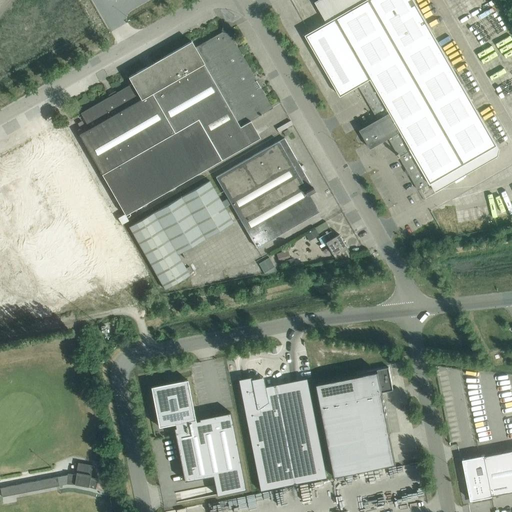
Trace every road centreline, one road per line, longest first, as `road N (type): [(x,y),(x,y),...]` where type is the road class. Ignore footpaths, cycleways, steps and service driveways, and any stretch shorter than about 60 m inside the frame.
road 1 (unclassified): [(410,310),(299,322),(111,362),(140,511)]
road 2 (unclassified): [(410,310),(400,273),(245,0)]
road 3 (unclassified): [(0,114),(212,0)]
road 4 (unclassified): [(444,503),(410,310)]
